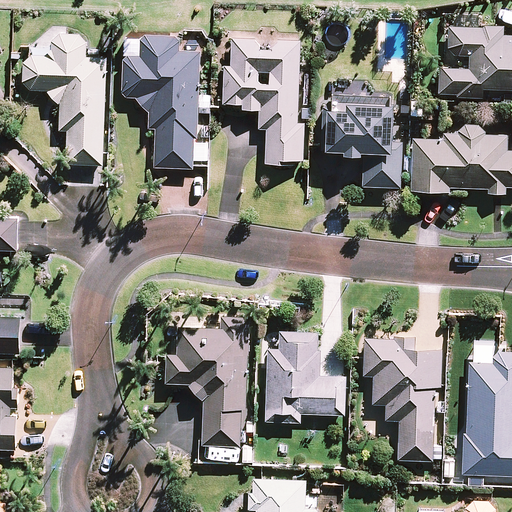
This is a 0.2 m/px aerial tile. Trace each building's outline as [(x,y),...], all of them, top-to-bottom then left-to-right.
[(511,44),(506,45),(507,28),(450,26),(449,54),(471,55),(470,68),(440,67),(439,95),(483,97),(484,88),(511,89),(511,44)] [(52,57),(33,57),(31,58),(29,60),(28,62),(26,64),(25,67),(24,69),(24,72),(24,74),(24,77),(25,79),(26,82),(27,84),(29,86),(30,88),(32,90),(48,90),(61,105),(60,130),(69,131),(68,164),(104,165),(107,59),(87,59),(87,35),(52,34),(52,57)] [(200,96),(201,37),(143,36),(143,39),(125,39),(124,97),(136,97),(150,112),(150,129),(156,129),(155,167),(194,168),(194,161),(209,162),(209,142),(199,142),(200,113),(210,113),(211,96),(200,96)] [(266,163),(296,165),(296,160),(304,161),(306,108),(299,108),(302,41),(233,38),(232,66),(225,66),(224,103),(244,104),(244,109),(261,110),(260,129),(268,129),(266,163)] [(391,98),(388,93),(377,92),(374,97),(332,95),(332,111),(330,111),(328,150),(346,151),(346,155),(366,156),(364,185),(400,187),(402,141),(394,141),(396,98),(391,98)] [(412,190),(451,191),(451,187),(474,188),(489,188),(489,193),(506,193),(506,187),(511,186),(511,136),(442,134),(442,140),(413,139),(412,190)] [(0,249),(18,250),(19,219),(0,217),(0,249)] [(3,272),(0,271),(0,352),(21,353),(22,316),(0,315),(0,295),(2,296),(3,272)] [(253,318),(222,317),(222,328),(180,326),(178,356),(168,355),(166,383),(189,384),(204,399),(202,444),(243,446),(245,408),(248,408),(253,318)] [(321,333),(282,331),(281,350),(269,349),(267,421),(302,422),(302,413),(346,414),(347,376),(319,375),(321,333)] [(395,334),(395,337),(367,335),(365,375),(375,375),(374,403),(388,404),(387,419),(401,420),(399,459),(435,460),(435,459),(443,459),(444,445),(434,444),(436,386),(441,387),(442,376),(443,350),(417,349),(418,335),(395,334)] [(511,351),(494,351),(493,363),(470,362),(468,432),(463,432),(462,474),(511,474),(511,351)] [(0,453),(2,453),(2,448),(16,448),(18,388),(15,388),(16,367),(0,366),(0,453)] [(306,508),(307,480),(251,479),(249,511),(319,511),(319,508),(306,508)] [(496,511),(496,509),(490,502),(473,501),(464,508),(463,511),(496,511)]
